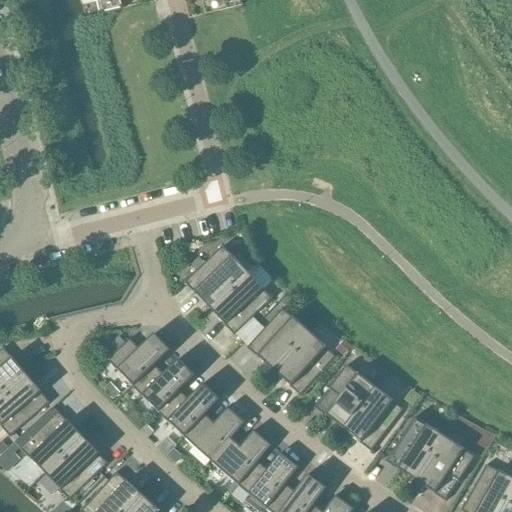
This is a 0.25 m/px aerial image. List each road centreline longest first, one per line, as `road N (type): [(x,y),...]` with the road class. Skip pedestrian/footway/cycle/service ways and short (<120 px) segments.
road 1 (residential): [(152,306),(274,430),(406,511)]
road 2 (residential): [(136,217),(215,196),(167,0)]
road 3 (residential): [(210,511),(56,363),(59,336)]
road 4 (tertiary): [(36,243),(0,95)]
